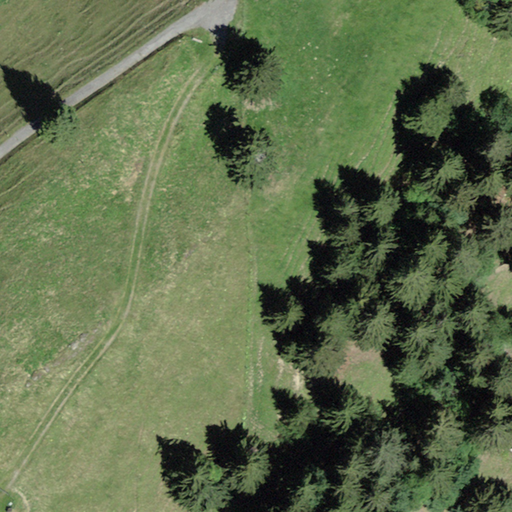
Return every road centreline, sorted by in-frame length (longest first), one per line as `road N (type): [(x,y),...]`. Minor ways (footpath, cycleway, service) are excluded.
road 1 (track): [(0,496),(117,324),(166,133),(222,42),(215,11)]
road 2 (unclassified): [(0,151),(171,31),(215,11)]
